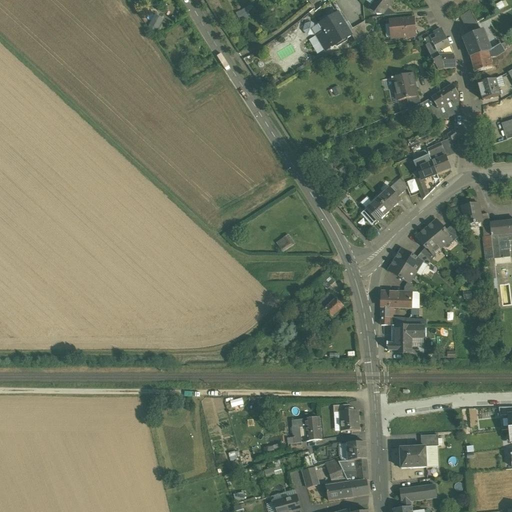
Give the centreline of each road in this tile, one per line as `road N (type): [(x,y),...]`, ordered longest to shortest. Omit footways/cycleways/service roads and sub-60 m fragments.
road 1 (tertiary): [(347,258),(186,0)]
road 2 (residential): [(463,179),(459,56),(431,0)]
road 3 (residential): [(375,412),(511,397)]
